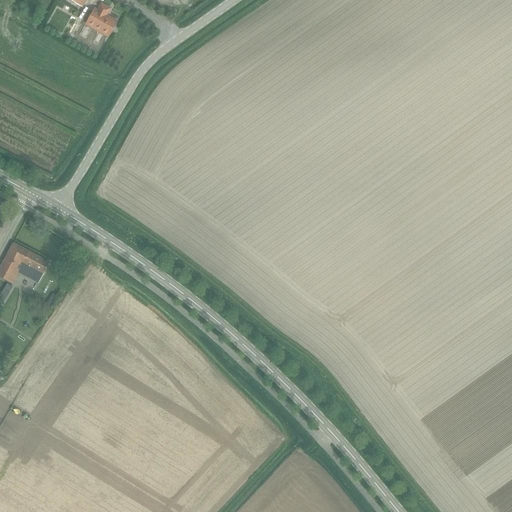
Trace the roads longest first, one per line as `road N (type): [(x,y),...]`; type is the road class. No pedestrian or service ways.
road 1 (secondary): [(60,209),(181,290),(323,423),(396,511)]
road 2 (unclassified): [(60,209),(133,88),(171,46),(238,0)]
